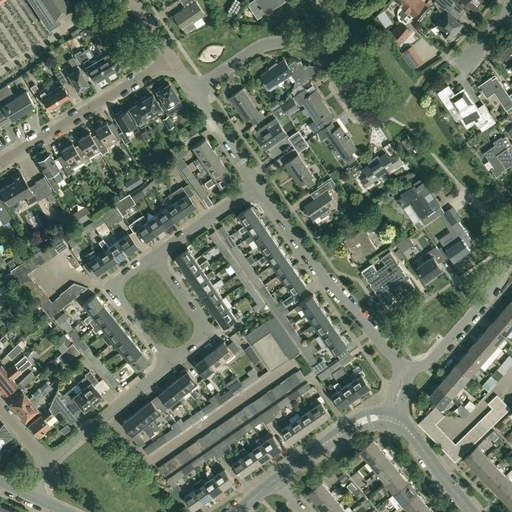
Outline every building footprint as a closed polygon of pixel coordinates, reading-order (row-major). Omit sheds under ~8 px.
[(32,0),(49,26),(58,20),(56,16),(71,6),(67,0),(32,0)] [(194,0),(179,0),(182,3),(185,7),(173,16),(182,29),(183,28),(185,31),(187,32),(194,27),(195,25),(192,22),(204,14),(196,0),(195,1),(194,0)] [(238,0),(232,0),(228,8),(235,13),(241,2),(238,0)] [(255,0),(256,1),(250,6),(256,15),(263,11),(264,13),(265,13),(264,12),(276,5),(276,6),(277,5),(276,5),(283,0),(255,0)] [(406,25),(413,17),(420,8),(420,7),(424,2),(422,0),(398,0),(396,2),(400,6),(398,8),(397,12),(398,16),(399,19),(401,21),(392,31),(404,41),(413,31),(406,25)] [(435,0),(434,2),(435,3),(441,13),(441,16),(443,18),(438,25),(444,30),(443,31),(444,33),(443,34),(448,37),(449,36),(450,38),(462,24),(456,19),(465,9),(454,0),(435,0)] [(463,0),(475,9),(482,0),(463,0)] [(102,20),(94,26),(97,31),(106,26),(102,20)] [(83,24),(70,33),(73,37),(80,32),(83,37),(89,33),(86,28),(83,24)] [(111,71),(116,68),(102,45),(103,45),(101,41),(96,44),(100,52),(94,56),(96,60),(97,60),(105,74),(106,74),(108,74),(109,74),(111,72),(111,71)] [(102,45),(116,68),(117,69),(128,62),(128,61),(129,60),(129,59),(129,58),(128,57),(128,56),(127,56),(126,55),(125,55),(124,55),(123,56),(118,47),(112,51),(107,42),(103,45),(102,45)] [(511,43),(498,54),(502,60),(505,58),(511,67),(511,43)] [(414,52),(410,47),(401,53),(405,58),(414,52)] [(105,74),(97,60),(96,60),(94,56),(89,59),(85,53),(83,55),(80,50),(74,54),(79,63),(83,61),(95,81),(96,80),(98,80),(100,79),(101,78),(102,77),(105,74)] [(492,58),(496,64),(500,61),(496,55),(492,58)] [(70,77),(71,78),(77,90),(78,89),(80,90),(82,90),(83,88),(83,86),(88,83),(85,78),(86,78),(73,56),(69,59),(75,70),(74,70),(76,73),(70,77)] [(274,64),(275,65),(272,67),(272,70),(270,71),(269,70),(261,75),(264,79),(265,81),(263,82),(263,83),(263,84),(267,89),(268,90),(271,90),(276,87),(277,86),(276,84),(290,74),(294,80),(293,88),(295,87),(301,83),(311,76),(304,67),(300,61),(294,60),(288,65),(284,59),(278,64),(277,62),(274,64)] [(64,67),(60,70),(66,81),(71,78),(70,77),(64,67)] [(51,89),(60,103),(70,97),(65,88),(62,84),(66,81),(60,70),(55,72),(59,79),(49,85),(51,89)] [(491,77),(479,85),(484,93),(492,88),(494,92),(495,91),(507,109),(506,109),(509,113),(511,110),(511,93),(509,95),(496,76),(492,79),(491,77)] [(0,125),(35,105),(30,96),(26,91),(15,97),(7,84),(0,88),(0,130),(2,129),(0,126),(0,125)] [(35,84),(31,87),(37,98),(41,96),(50,109),(60,103),(51,89),(46,92),(44,88),(39,90),(35,84)] [(163,85),(157,89),(158,90),(157,91),(162,99),(166,106),(171,113),(177,109),(183,106),(174,92),(169,84),(164,87),(163,85)] [(305,88),(294,95),(300,104),(303,102),(315,119),(309,123),(315,131),(334,118),(330,112),(331,111),(322,98),(323,97),(317,89),(317,90),(310,94),(306,90),(305,88)] [(487,107),(480,112),(464,88),(450,97),(448,94),(442,98),(450,109),(455,105),(460,113),(462,116),(460,117),(467,127),(476,121),(480,127),(482,125),(485,130),(497,122),(487,107)] [(246,120),(249,118),(254,124),(264,116),(260,110),(258,111),(242,89),(230,97),(246,120)] [(146,96),(140,100),(149,115),(156,111),(159,116),(164,113),(157,103),(152,94),(146,97),(146,96)] [(296,102),(290,94),(281,105),(288,115),(291,112),(288,108),(296,102)] [(135,104),(129,108),(140,127),(145,124),(142,119),(149,115),(140,100),(134,103),(135,104)] [(138,128),(132,118),(126,109),(122,112),(121,111),(115,114),(116,116),(115,116),(120,124),(123,130),(118,133),(125,143),(131,140),(124,129),(130,126),(133,131),(138,128)] [(174,125),(168,116),(164,119),(169,128),(174,125)] [(276,118),(254,132),(266,149),(287,134),(276,118)] [(100,150),(100,151),(102,154),(108,150),(106,146),(117,140),(106,122),(95,129),(98,134),(92,138),(100,150)] [(355,158),(351,152),(356,148),(340,126),(336,128),(332,122),(316,134),(320,140),(328,135),(344,157),(349,163),(355,158)] [(199,135),(194,128),(181,137),(185,144),(199,135)] [(151,136),(146,129),(140,132),(145,139),(146,138),(151,136)] [(295,148),(306,140),(304,138),(302,134),(299,130),(288,138),(295,148)] [(92,138),(89,132),(78,139),(81,145),(75,148),(83,161),(82,161),(85,164),(91,160),(89,157),(100,151),(100,150),(92,138)] [(511,163),(511,154),(507,148),(511,145),(506,136),(502,138),(501,136),(493,142),(495,144),(484,152),(494,167),(491,168),(496,176),(502,172),(502,171),(511,163)] [(408,137),(402,140),(408,149),(414,146),(408,137)] [(205,138),(192,147),(199,157),(212,148),(205,138)] [(306,140),(295,148),(298,152),(309,145),(306,140)] [(75,148),(72,142),(61,149),(64,155),(58,159),(67,175),(74,171),(72,167),(82,161),(83,161),(75,148)] [(184,146),(173,156),(181,169),(187,165),(181,157),(189,150),(184,146)] [(199,157),(196,159),(198,163),(202,161),(205,167),(219,158),(212,148),(199,157)] [(368,161),(370,164),(363,169),(367,174),(366,174),(367,176),(362,179),(366,185),(394,166),(396,168),(403,163),(395,152),(389,157),(386,153),(379,158),(378,157),(374,159),(372,159),(368,161)] [(43,169),(42,170),(54,190),(60,186),(55,179),(62,175),(58,169),(58,168),(49,154),(48,154),(47,153),(43,156),(43,157),(38,160),(43,169)] [(316,181),(312,176),(313,176),(298,155),(285,163),(300,185),(306,181),(309,186),(316,181)] [(205,167),(202,169),(205,173),(209,171),(212,177),(225,167),(219,158),(205,167)] [(173,162),(159,174),(163,179),(171,171),(175,176),(180,172),(173,162)] [(187,165),(181,169),(188,179),(193,175),(187,165)] [(212,177),(205,182),(208,188),(216,182),(219,187),(232,178),(225,167),(212,177)] [(29,187),(25,180),(20,171),(12,176),(15,180),(0,188),(0,189),(8,202),(22,193),(28,203),(35,198),(36,200),(52,191),(43,175),(35,180),(36,182),(29,187)] [(159,174),(150,183),(154,187),(163,179),(159,174)] [(193,175),(188,179),(195,189),(200,185),(193,175)] [(323,193),(305,206),(313,218),(319,215),(322,219),(328,214),(325,210),(336,203),(328,190),(332,187),(334,190),(338,187),(331,177),(318,186),(323,193)] [(438,216),(444,212),(434,197),(430,200),(425,193),(430,190),(424,182),(416,188),(414,185),(401,194),(403,197),(398,200),(404,208),(409,204),(419,219),(413,223),(418,230),(432,220),(438,216)] [(150,183),(141,191),(145,196),(145,195),(154,187),(150,183)] [(200,185),(195,189),(202,199),(207,195),(200,185)] [(176,200),(185,213),(195,206),(182,186),(172,193),(176,200)] [(141,191),(131,197),(134,202),(145,196),(141,191)] [(176,200),(172,193),(168,196),(173,202),(166,207),(175,220),(185,213),(176,200)] [(122,215),(127,212),(119,199),(114,203),(122,215)] [(0,223),(10,218),(1,203),(0,203),(0,223)] [(107,212),(101,216),(105,221),(115,214),(117,218),(122,215),(114,203),(105,209),(107,212)] [(251,205),(238,214),(245,224),(260,214),(260,212),(257,209),(255,208),(254,209),(251,205)] [(71,217),(76,225),(92,216),(87,207),(71,217)] [(166,207),(156,213),(165,227),(175,220),(166,207)] [(156,213),(146,220),(156,233),(165,227),(156,213)] [(260,214),(245,224),(238,229),(241,234),(248,229),(252,234),(265,225),(258,215),(260,214)] [(145,240),(156,233),(146,220),(143,215),(140,217),(144,222),(136,227),(145,240)] [(101,216),(91,222),(95,227),(105,221),(101,216)] [(456,238),(445,246),(446,249),(455,261),(457,264),(467,256),(466,254),(471,250),(470,248),(475,244),(459,221),(449,228),(456,238)] [(91,222),(81,228),(85,233),(95,227),(91,222)] [(223,225),(218,229),(224,238),(230,235),(223,225)] [(252,234),(245,239),(248,244),(255,239),(259,244),(272,235),(265,225),(252,234)] [(350,234),(344,238),(352,251),(351,252),(356,260),(369,252),(370,253),(377,248),(369,235),(370,234),(365,226),(351,235),(350,234)] [(81,228),(66,237),(72,246),(77,243),(75,240),(85,233),(81,228)] [(215,231),(210,234),(216,244),(221,241),(215,231)] [(128,233),(118,240),(127,253),(137,246),(128,233)] [(61,235),(56,239),(63,249),(68,245),(61,235)] [(230,235),(224,238),(231,248),(236,245),(230,235)] [(272,235),(259,244),(266,254),(279,245),(272,235)] [(104,249),(98,253),(107,266),(117,260),(108,247),(103,238),(98,241),(104,249)] [(56,239),(51,242),(57,252),(63,249),(56,239)] [(118,240),(108,247),(117,260),(127,253),(118,240)] [(221,241),(216,244),(223,254),(228,250),(221,241)] [(33,246),(36,251),(42,247),(38,242),(33,246)] [(51,242),(45,246),(52,256),(57,252),(51,242)] [(407,250),(402,243),(398,246),(402,252),(407,250)] [(236,245),(231,248),(238,258),(243,255),(236,245)] [(266,254),(258,259),(261,263),(269,258),(273,264),(286,255),(279,245),(266,254)] [(431,258),(417,267),(426,280),(442,269),(438,262),(445,258),(437,245),(427,252),(431,258)] [(45,246),(40,250),(46,260),(52,256),(45,246)] [(176,257),(182,267),(196,258),(189,248),(176,257)] [(40,250),(35,253),(41,263),(46,260),(40,250)] [(228,250),(223,254),(230,264),(235,260),(228,250)] [(415,287),(399,263),(390,251),(380,257),(385,264),(377,270),(372,263),(362,270),(384,301),(385,301),(388,305),(415,287)] [(35,253),(30,257),(37,267),(41,263),(35,253)] [(98,253),(88,260),(97,274),(107,266),(98,253)] [(243,255),(238,258),(245,268),(250,265),(243,255)] [(286,255),(273,264),(279,274),(293,265),(286,255)] [(30,257),(25,260),(31,270),(37,267),(30,257)] [(200,264),(196,258),(182,267),(189,277),(203,268),(210,263),(207,259),(200,264)] [(25,260),(10,270),(27,273),(31,270),(25,260)] [(235,260),(230,264),(237,274),(242,270),(235,260)] [(250,265),(245,268),(252,278),(257,274),(250,265)] [(293,265),(279,274),(286,283),(299,274),(293,265)] [(189,277),(196,287),(209,278),(215,274),(212,270),(207,274),(203,268),(189,277)] [(27,273),(10,270),(22,284),(31,277),(27,273)] [(242,270),(237,274),(244,283),(249,280),(242,270)] [(257,274),(252,278),(259,288),(264,284),(257,274)] [(299,274),(286,283),(293,294),(306,284),(299,274)] [(31,277),(22,284),(26,288),(34,281),(31,277)] [(203,297),(216,288),(224,283),(221,279),(213,284),(209,278),(196,287),(203,297)] [(249,280),(244,283),(251,293),(256,290),(249,280)] [(34,281),(26,288),(29,292),(38,285),(34,281)] [(74,283),(69,286),(76,296),(87,287),(74,283)] [(7,288),(4,284),(0,286),(0,294),(1,296),(9,290),(7,288)] [(264,284),(259,288),(266,298),(271,294),(264,284)] [(38,285),(29,292),(33,297),(41,289),(38,285)] [(69,286),(64,290),(72,299),(76,296),(69,286)] [(203,297),(210,307),(223,298),(216,288),(203,297)] [(41,289),(33,297),(36,301),(45,294),(41,289)] [(64,290),(59,294),(60,295),(67,303),(72,299),(64,290)] [(256,290),(251,293),(258,303),(253,307),(256,312),(266,305),(256,290)] [(45,294),(36,301),(40,305),(48,297),(45,294)] [(82,304),(90,313),(102,303),(95,294),(82,304)] [(271,294),(266,298),(276,312),(286,306),(282,301),(277,304),(271,294)] [(307,314),(320,305),(313,294),(300,303),(300,304),(296,307),(299,311),(303,308),(307,314)] [(60,295),(55,298),(62,307),(67,303),(60,295)] [(25,302),(20,297),(8,309),(13,314),(25,302)] [(48,297),(40,305),(50,317),(51,302),(48,297)] [(51,302),(50,317),(61,308),(62,307),(55,298),(51,302)] [(223,298),(210,307),(217,317),(230,308),(223,298)] [(511,303),(510,302),(501,312),(511,321),(511,303)] [(87,324),(94,318),(98,323),(110,313),(102,303),(90,313),(83,319),(87,324)] [(320,305),(307,314),(314,324),(327,315),(320,305)] [(286,306),(276,312),(287,328),(292,324),(285,315),(290,311),(286,306)] [(61,308),(50,317),(53,321),(56,319),(67,332),(72,328),(65,319),(68,316),(61,308)] [(230,308),(217,317),(224,327),(241,315),(238,311),(234,314),(230,308)] [(511,321),(501,312),(492,323),(506,334),(511,327),(511,321)] [(95,333),(101,328),(105,332),(118,322),(110,313),(98,323),(91,328),(95,333)] [(251,344),(271,331),(290,359),(299,352),(274,315),(245,335),(251,344)] [(334,324),(327,315),(314,324),(308,328),(311,332),(317,328),(321,333),(334,324)] [(118,322),(105,332),(113,342),(125,332),(118,322)] [(492,323),(483,333),(497,345),(506,334),(492,323)] [(292,324),(287,328),(293,338),(298,334),(292,324)] [(334,324),(321,333),(328,343),(341,334),(334,324)] [(72,328),(67,332),(75,341),(80,337),(72,328)] [(125,332),(113,342),(121,351),(133,341),(125,332)] [(483,333),(474,343),(488,355),(497,345),(483,333)] [(298,334),(293,338),(300,348),(305,344),(298,334)] [(341,334),(328,343),(335,353),(348,344),(342,337),(341,334)] [(8,338),(5,335),(0,339),(0,348),(4,344),(3,343),(8,338)] [(80,337),(75,341),(83,350),(88,346),(80,337)] [(225,341),(215,348),(225,361),(241,348),(233,339),(227,344),(225,341)] [(133,341),(121,351),(128,360),(140,350),(133,341)] [(18,342),(7,353),(12,359),(23,347),(18,342)] [(62,361),(68,361),(80,352),(72,342),(57,356),(62,361)] [(474,343),(465,353),(479,365),(488,355),(474,343)] [(305,344),(300,348),(307,357),(312,354),(305,344)] [(88,346),(83,350),(91,360),(96,355),(88,346)] [(215,348),(206,356),(216,369),(225,361),(215,348)] [(140,350),(128,360),(136,370),(148,360),(140,350)] [(465,353),(456,364),(470,376),(479,365),(465,353)] [(312,354),(307,357),(317,372),(327,365),(324,360),(319,364),(312,354)] [(348,354),(338,361),(342,366),(352,359),(348,354)] [(0,364),(0,381),(17,367),(20,365),(28,359),(25,355),(6,371),(0,364)] [(96,355),(91,360),(99,369),(104,365),(96,355)] [(57,356),(52,360),(57,366),(62,361),(57,356)] [(206,356),(196,364),(206,377),(216,369),(206,356)] [(17,367),(0,381),(0,389),(4,395),(17,384),(12,379),(32,363),(28,359),(20,365),(17,367)] [(338,361),(329,368),(332,373),(342,366),(338,361)] [(456,364),(447,374),(461,386),(470,376),(456,364)] [(104,365),(99,369),(106,378),(111,374),(104,365)] [(251,375),(241,382),(244,387),(259,377),(253,368),(248,372),(251,375)] [(329,368),(318,375),(322,380),(332,373),(329,368)] [(498,380),(503,374),(496,368),(492,373),(491,374),(493,376),(498,380)] [(188,370),(188,371),(187,370),(185,369),(182,372),(181,374),(182,375),(178,378),(188,391),(189,390),(195,398),(200,395),(193,387),(198,383),(188,370)] [(77,383),(81,389),(93,403),(102,395),(94,385),(98,381),(89,370),(84,374),(86,376),(77,383)] [(300,370),(295,373),(301,382),(306,379),(300,370)] [(358,376),(352,381),(361,394),(371,387),(363,375),(365,374),(362,370),(356,374),(358,376)] [(31,371),(19,382),(23,387),(35,376),(31,371)] [(295,373),(290,376),(296,385),(301,382),(295,373)] [(111,374),(106,378),(114,387),(119,383),(111,374)] [(447,374),(439,384),(452,396),(461,386),(447,374)] [(497,380),(491,375),(482,385),(489,391),(497,380)] [(290,376),(286,379),(292,388),(296,385),(290,376)] [(178,378),(169,386),(179,398),(182,402),(186,399),(182,395),(188,391),(178,378)] [(286,379),(281,383),(287,392),(292,388),(286,379)] [(50,385),(48,381),(32,394),(33,395),(29,399),(23,392),(10,402),(18,411),(44,390),(50,385)] [(351,401),(342,387),(338,381),(334,384),(338,390),(331,394),(341,408),(351,401)] [(352,381),(342,387),(351,401),(361,394),(352,381)] [(241,382),(231,389),(234,394),(244,387),(241,382)] [(308,382),(298,389),(301,394),(311,387),(308,382)] [(281,383),(276,386),(282,395),(287,392),(281,383)] [(439,384),(430,394),(443,407),(452,396),(439,384)] [(53,388),(50,385),(44,390),(18,411),(25,420),(33,413),(37,409),(34,406),(39,402),(38,400),(53,388)] [(169,386),(159,393),(172,410),(182,402),(179,398),(169,386)] [(276,386),(271,389),(277,398),(282,395),(276,386)] [(72,387),(63,394),(70,404),(75,400),(84,411),(93,403),(81,389),(76,393),(72,387)] [(219,392),(214,395),(220,404),(234,394),(231,389),(221,396),(219,392)] [(271,389),(267,392),(273,401),(277,398),(271,389)] [(298,389),(288,396),(292,401),(301,394),(298,389)] [(267,392),(262,396),(268,405),(273,401),(267,392)] [(46,420),(53,414),(59,409),(63,414),(69,409),(56,393),(48,408),(29,425),(38,435),(50,425),(46,420)] [(212,402),(203,408),(206,413),(220,404),(214,395),(210,398),(212,402)] [(497,395),(488,403),(493,407),(501,399),(497,395)] [(262,396),(257,399),(264,408),(268,405),(262,396)] [(288,396),(278,403),(281,408),(292,401),(288,396)] [(257,399),(252,402),(259,411),(264,408),(257,399)] [(493,407),(493,408),(497,412),(505,403),(501,399),(493,407)] [(152,400),(142,407),(152,420),(162,412),(152,400)] [(436,406),(440,410),(443,407),(436,400),(433,403),(436,406)] [(252,402),(248,405),(254,414),(259,411),(252,402)] [(322,402),(312,409),(320,421),(330,414),(322,402)] [(278,403),(264,412),(270,421),(274,418),(272,414),(281,408),(278,403)] [(505,403),(497,412),(501,416),(510,408),(505,403)] [(463,417),(465,416),(470,411),(461,404),(458,408),(459,414),(463,417)] [(248,405),(243,409),(249,418),(254,414),(248,405)] [(436,406),(431,410),(440,419),(444,415),(436,406)] [(133,415),(143,427),(150,437),(155,433),(148,423),(152,420),(142,407),(133,415)] [(203,408),(193,415),(196,420),(206,413),(203,408)] [(493,408),(489,412),(497,420),(501,416),(497,412),(493,408)] [(243,409),(239,412),(245,421),(249,418),(243,409)] [(312,409),(302,415),(311,428),(320,421),(312,409)] [(427,415),(431,419),(435,423),(440,419),(431,410),(427,415)] [(239,412),(234,415),(240,424),(245,421),(239,412)] [(264,412),(250,422),(253,427),(263,421),(266,424),(270,421),(264,412)] [(489,412),(485,416),(493,424),(497,420),(489,412)] [(133,415),(123,423),(131,433),(130,434),(137,444),(143,439),(138,431),(143,427),(133,415)] [(180,419),(176,422),(182,430),(196,420),(193,415),(183,422),(180,419)] [(234,415),(229,418),(235,427),(240,424),(234,415)] [(302,415),(292,422),(301,435),(311,428),(302,415)] [(427,415),(418,423),(423,428),(431,419),(427,415)] [(485,416),(481,420),(489,428),(493,424),(485,416)] [(229,418),(224,421),(230,431),(235,427),(229,418)] [(431,419),(423,428),(427,432),(435,423),(431,419)] [(481,420),(476,424),(485,432),(489,428),(481,420)] [(224,421),(220,425),(226,434),(230,431),(224,421)] [(174,428),(164,435),(167,440),(182,430),(176,422),(172,425),(174,428)] [(250,422),(240,429),(243,434),(253,427),(250,422)] [(292,422),(282,430),(290,442),(301,435),(292,422)] [(505,423),(503,422),(497,428),(500,430),(502,432),(506,427),(507,426),(505,423)] [(1,451),(0,451),(0,438),(1,437),(9,430),(9,431),(3,423),(0,427),(0,458),(5,461),(11,451),(6,448),(1,451)] [(435,423),(427,432),(431,436),(439,427),(435,423)] [(476,424),(472,428),(481,437),(485,432),(476,424)] [(220,425),(215,428),(222,437),(226,434),(220,425)] [(439,427),(431,436),(435,440),(444,431),(439,427)] [(215,428),(210,431),(217,440),(222,437),(215,428)] [(472,428),(468,432),(476,441),(481,437),(472,428)] [(240,429),(230,436),(233,441),(243,434),(240,429)] [(210,431),(206,434),(212,443),(217,440),(210,431)] [(444,431),(435,440),(439,444),(448,436),(444,431)] [(468,432),(464,436),(472,445),(476,441),(468,432)] [(206,434),(201,438),(207,447),(212,443),(206,434)] [(164,435),(154,442),(157,447),(167,440),(164,435)] [(273,435),(263,442),(272,455),(282,448),(273,435)] [(230,436),(215,446),(221,455),(226,452),(224,448),(233,441),(230,436)] [(448,436),(439,444),(443,448),(452,440),(448,436)] [(464,436),(460,440),(468,449),(472,445),(464,436)] [(260,445),(254,449),(263,462),(272,455),(263,442),(260,437),(256,440),(260,445)] [(201,438),(196,441),(203,450),(207,447),(201,438)] [(374,439),(360,450),(369,461),(383,450),(374,439)] [(452,440),(443,448),(447,453),(456,444),(452,440)] [(460,440),(456,444),(460,448),(464,453),(468,449),(460,440)] [(196,441),(192,444),(198,453),(203,450),(196,441)] [(154,442),(144,449),(148,454),(157,447),(154,442)] [(192,444),(187,447),(193,456),(198,453),(192,444)] [(456,444),(447,453),(451,457),(460,448),(456,444)] [(215,446),(201,456),(205,461),(215,454),(217,458),(221,455),(215,446)] [(478,446),(464,459),(474,468),(487,456),(478,446)] [(187,447),(182,451),(188,460),(193,456),(187,447)] [(244,448),(240,450),(253,469),(263,462),(254,449),(248,453),(244,448)] [(460,448),(451,457),(455,461),(464,453),(460,448)] [(239,459),(233,463),(242,476),(253,469),(240,450),(236,453),(239,459)] [(383,450),(369,461),(377,472),(391,460),(383,450)] [(182,451),(177,454),(184,463),(188,460),(182,451)] [(177,454),(173,457),(179,466),(184,463),(177,454)] [(201,456),(191,463),(195,468),(205,461),(201,456)] [(487,456),(474,468),(484,478),(497,465),(487,456)] [(173,457),(168,460),(174,469),(179,466),(173,457)] [(168,460),(163,464),(169,473),(174,469),(168,460)] [(391,460),(377,472),(386,482),(400,471),(391,460)] [(191,463),(182,469),(185,474),(195,468),(191,463)] [(163,464),(158,467),(165,476),(169,473),(163,464)] [(497,465),(484,478),(493,488),(506,475),(497,465)] [(215,475),(224,488),(234,482),(225,468),(215,475)] [(182,469),(167,479),(173,488),(178,484),(176,481),(185,474),(182,469)] [(205,482),(214,495),(224,488),(215,475),(210,469),(207,471),(208,473),(207,475),(210,479),(205,482)] [(356,480),(362,476),(358,471),(352,476),(356,480),(356,481),(356,480)] [(400,471),(386,482),(395,493),(409,482),(400,471)] [(344,481),(348,478),(344,472),(339,477),(343,482),(344,481)] [(511,481),(506,475),(493,488),(502,498),(511,488),(511,481)] [(192,484),(195,489),(204,502),(214,495),(205,482),(202,478),(192,484)] [(323,481),(309,493),(317,503),(331,492),(323,481)] [(347,486),(352,492),(357,488),(352,482),(347,486)] [(409,482),(395,493),(403,503),(418,492),(409,482)] [(361,492),(357,488),(353,491),(352,492),(354,494),(356,496),(361,493),(361,492)] [(511,488),(502,498),(511,507),(511,488)] [(195,489),(185,496),(194,509),(204,502),(195,489)] [(331,492),(317,503),(324,511),(328,511),(340,502),(331,492)] [(418,492),(403,503),(410,511),(413,511),(426,502),(418,492)] [(348,511),(340,502),(328,511),(348,511)] [(433,511),(426,502),(413,511),(433,511)] [(11,511),(12,510),(0,504),(0,503),(0,511),(11,511)]
